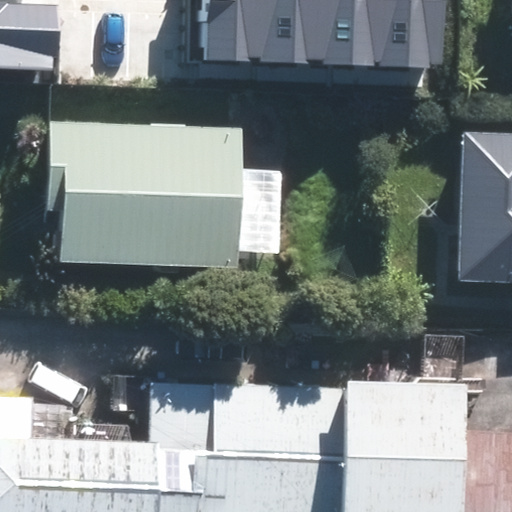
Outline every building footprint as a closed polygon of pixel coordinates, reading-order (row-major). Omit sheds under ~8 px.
[(0,0),(0,57),(47,59),(48,0),(0,0)] [(194,0),(193,53),(433,59),(434,0),(194,0)] [(511,0),(498,0),(498,8),(503,8),(502,45),(511,44),(511,0)] [(372,122),(402,124),(405,93),(374,91),(372,122)] [(36,248),(219,253),(223,114),(27,109),(24,196),(39,196),(36,248)] [(511,119),(442,118),(437,267),(511,269),(511,119)] [(511,417),(441,415),(442,368),(318,364),(317,373),(129,368),(127,424),(14,421),(15,384),(0,383),(0,511),(134,511),(134,510),(200,511),(438,511),(438,501),(511,503),(511,417)]
